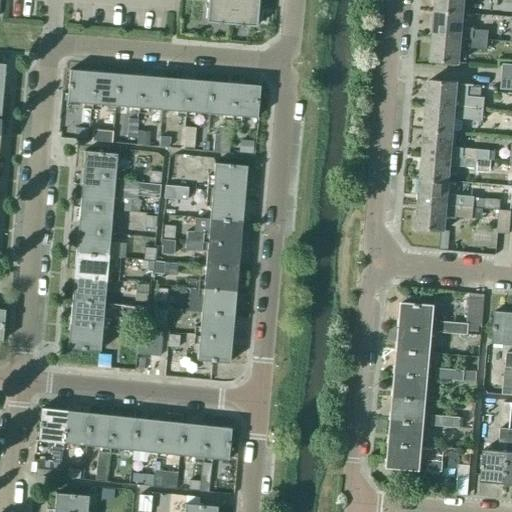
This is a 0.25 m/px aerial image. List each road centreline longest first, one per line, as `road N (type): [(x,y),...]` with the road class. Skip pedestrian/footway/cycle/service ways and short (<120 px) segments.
road 1 (residential): [(19,382),(51,47),(290,64)]
road 2 (residential): [(259,404),(290,64)]
road 3 (residential): [(378,264),(373,226),(393,0)]
road 4 (residential): [(362,505),(354,471),(368,296),(378,264)]
road 5 (residential): [(259,404),(19,382)]
road 6 (residential): [(511,271),(378,264)]
road 7 (residential): [(9,511),(19,382)]
